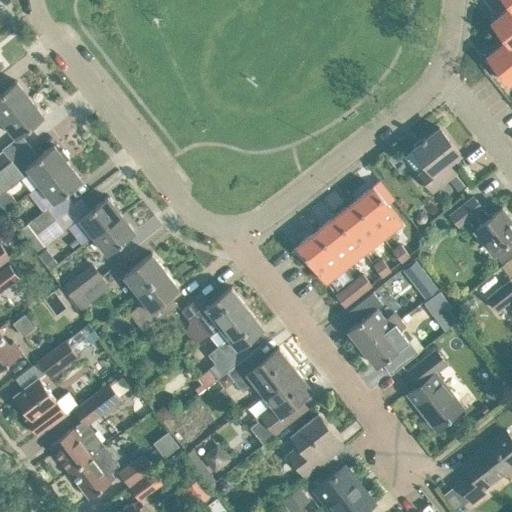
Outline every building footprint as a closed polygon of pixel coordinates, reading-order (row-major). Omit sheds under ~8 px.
[(511,8),(509,6),(490,21),(505,40),(511,48),(511,8)] [(511,48),(505,40),(486,55),(508,83),(510,82),(511,84),(511,48)] [(0,121),(2,119),(30,98),(16,80),(0,92),(0,121)] [(16,137),(28,128),(44,116),(30,98),(2,119),(16,137)] [(422,140),(413,147),(424,161),(426,163),(428,166),(419,173),(432,190),(448,178),(455,172),(447,163),(460,153),(439,127),(426,137),(425,136),(421,138),(422,140)] [(40,184),(68,162),(66,160),(69,157),(62,149),(59,151),(54,144),(38,157),(25,166),(40,184)] [(2,149),(0,151),(0,169),(12,160),(2,149)] [(0,169),(0,194),(5,190),(24,175),(20,170),(12,160),(0,169)] [(53,202),(66,192),(82,180),(68,162),(40,184),(53,202)] [(511,179),(511,178),(499,186),(504,195),(511,190),(511,179)] [(326,282),(342,270),(402,222),(388,203),(394,199),(379,180),(296,244),(326,282)] [(94,235),(121,214),(107,196),(91,208),(80,217),(94,235)] [(457,208),(450,214),(458,224),(466,218),(493,252),(494,251),(501,261),(511,252),(511,219),(502,207),(484,221),(477,211),(482,207),(473,196),(457,208)] [(29,240),(37,234),(36,233),(56,218),(48,207),(20,228),(29,240)] [(107,253),(119,244),(135,231),(121,214),(94,235),(107,253)] [(413,241),(423,234),(416,223),(406,230),(413,241)] [(37,250),(44,243),(37,234),(29,240),(37,250)] [(0,264),(10,256),(0,242),(0,264)] [(401,262),(410,255),(400,243),(392,250),(401,262)] [(138,293),(166,271),(151,252),(135,265),(123,274),(138,293)] [(382,277),(391,270),(381,258),(373,265),(382,277)] [(414,258),(403,267),(408,273),(419,265),(414,258)] [(10,264),(0,271),(0,292),(20,278),(14,270),(10,264)] [(73,298),(101,276),(92,264),(64,286),(73,298)] [(144,330),(150,325),(171,309),(174,307),(166,298),(179,288),(166,271),(138,293),(143,300),(129,311),(144,330)] [(358,295),(371,284),(363,274),(349,284),(358,295)] [(81,309),(110,287),(101,276),(73,298),(81,309)] [(511,280),(510,279),(488,296),(499,310),(507,303),(511,309),(511,280)] [(344,305),(358,295),(349,284),(336,295),(344,305)] [(247,307),(231,286),(209,303),(202,293),(181,309),(190,320),(196,316),(211,335),(247,307)] [(441,290),(426,302),(431,309),(447,297),(441,290)] [(373,291),(348,311),(357,322),(348,329),(363,348),(400,319),(401,318),(395,311),(394,312),(385,319),(376,308),(383,303),(373,291)] [(464,313),(478,307),(474,298),(460,304),(464,313)] [(107,303),(89,310),(94,325),(112,318),(107,303)] [(218,378),(249,354),(248,353),(241,344),(263,326),(247,307),(211,335),(219,345),(208,353),(215,362),(210,367),(218,378)] [(170,330),(181,321),(171,309),(150,325),(154,330),(164,323),(170,330)] [(23,334),(30,329),(20,316),(13,322),(23,334)] [(400,319),(363,348),(377,366),(382,362),(391,373),(419,351),(417,349),(410,340),(402,329),(407,326),(401,318),(400,319)] [(8,344),(0,333),(0,368),(22,352),(13,341),(8,344)] [(290,343),(319,380),(331,370),(303,333),(290,343)] [(66,339),(37,361),(49,376),(78,354),(77,353),(66,339)] [(249,354),(228,370),(235,380),(244,391),(255,382),(264,393),(296,368),(279,347),(260,361),(252,351),(248,353),(249,354)] [(435,428),(463,406),(436,371),(447,363),(435,348),(422,359),(406,371),(417,385),(407,392),(435,428)] [(296,368),(264,393),(272,403),(255,416),(258,420),(250,426),(264,443),(277,433),(285,426),(301,414),(293,403),(311,388),(296,368)] [(57,400),(39,377),(14,396),(30,416),(26,419),(37,434),(77,404),(68,391),(57,400)] [(121,398),(109,382),(74,409),(86,424),(121,398)] [(306,474),(321,462),(337,450),(329,440),(335,435),(318,413),(293,432),(301,442),(289,452),(306,474)] [(232,422),(216,436),(230,451),(245,437),(232,422)] [(70,470),(104,444),(92,428),(83,435),(75,425),(50,444),(70,470)] [(472,503),(485,493),(482,489),(511,465),(511,437),(506,429),(462,463),(468,472),(456,482),(472,503)] [(119,464),(104,444),(70,470),(90,496),(106,484),(115,477),(111,471),(119,464)] [(129,485),(146,473),(152,468),(141,454),(119,472),(129,485)] [(362,490),(355,481),(358,480),(345,464),(314,488),(332,511),(361,511),(375,502),(365,489),(362,490)] [(153,470),(132,486),(141,499),(162,483),(153,470)] [(212,475),(207,479),(210,483),(216,479),(212,475)] [(290,511),(293,511),(310,499),(299,486),(281,500),(290,511)] [(243,511),(254,511),(246,493),(236,498),(243,511)] [(228,511),(218,498),(199,511),(228,511)] [(140,511),(133,502),(119,511),(140,511)]
